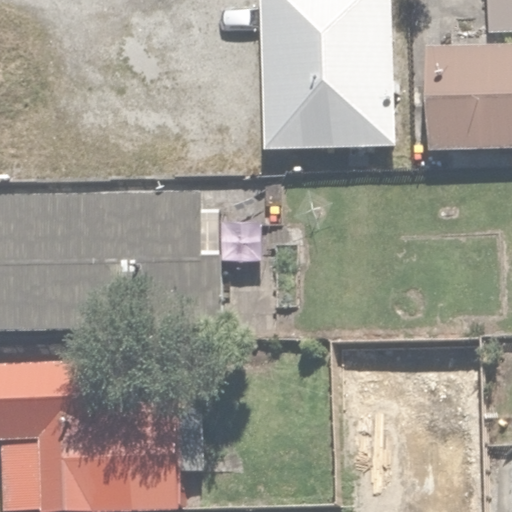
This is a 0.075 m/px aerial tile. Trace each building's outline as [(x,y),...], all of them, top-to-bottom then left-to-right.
[(398,0),(269,0),(277,157),(405,152),(398,0)] [(511,0),(497,0),(498,34),(511,34),(511,0)] [(511,51),(438,55),(443,162),(511,158),(511,51)] [(206,184),(0,192),(0,337),(233,328),(230,272),(209,273),(206,184)] [(140,360),(0,367),(0,431),(3,511),(123,511),(185,509),(183,479),(211,477),(207,408),(143,411),(140,360)]
